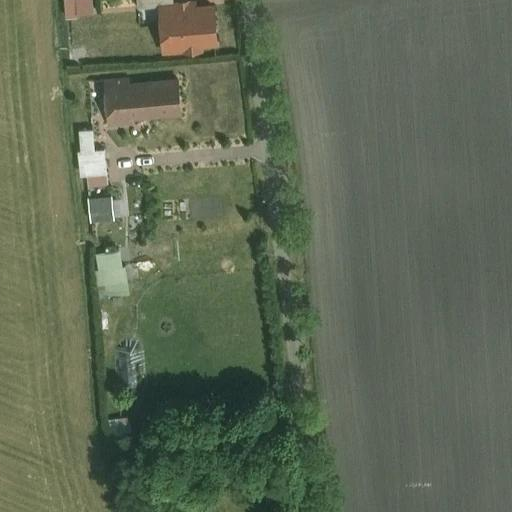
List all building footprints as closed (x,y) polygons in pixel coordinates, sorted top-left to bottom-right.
[(67,0),(69,14),(99,12),(98,0),(67,0)] [(206,0),(179,2),(163,4),(167,46),(227,41),(222,0),(206,0)] [(134,75),(110,77),(114,123),(142,120),(142,115),(187,111),(184,75),(134,79),(134,75)] [(101,127),(85,129),(86,147),(103,145),(101,127)] [(86,147),(80,147),(83,173),(92,172),(114,170),(112,145),(103,145),(86,147)] [(92,172),(93,184),(115,182),(114,170),(92,172)] [(118,192),(91,194),(93,217),(119,215),(118,192)] [(127,247),(99,252),(105,294),(134,290),(127,247)]
